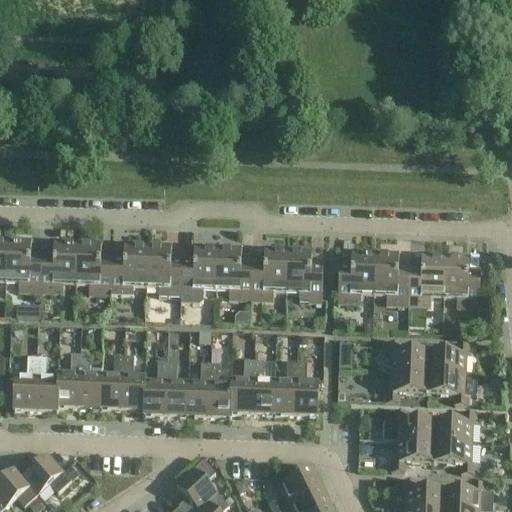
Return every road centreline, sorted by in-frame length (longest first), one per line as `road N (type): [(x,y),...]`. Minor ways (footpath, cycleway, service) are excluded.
road 1 (residential): [(0,214),(255,214),(265,224),(511,229)]
road 2 (residential): [(353,511),(323,452),(186,447)]
road 3 (residential): [(186,447),(0,440)]
